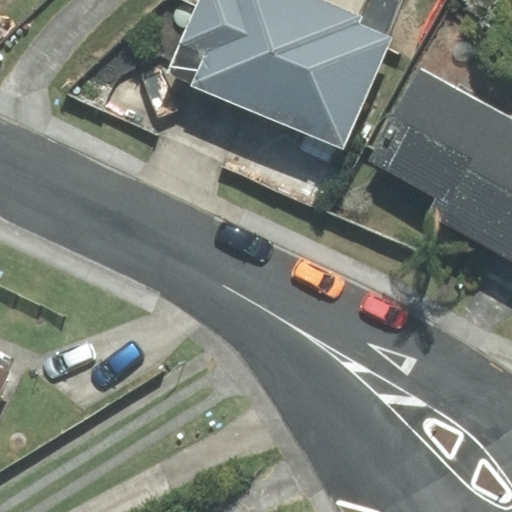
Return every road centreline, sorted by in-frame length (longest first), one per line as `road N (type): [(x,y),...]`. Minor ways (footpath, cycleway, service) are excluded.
road 1 (residential): [(357,371),(101,209),(0,162)]
road 2 (residential): [(357,371),(511,441)]
road 3 (residential): [(451,511),(357,371)]
road 4 (unknown): [(91,0),(0,101)]
